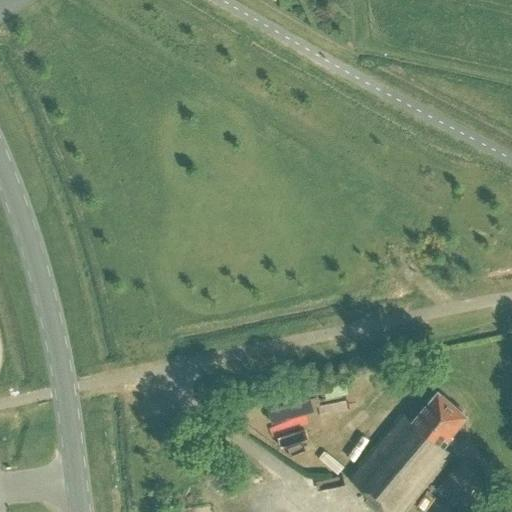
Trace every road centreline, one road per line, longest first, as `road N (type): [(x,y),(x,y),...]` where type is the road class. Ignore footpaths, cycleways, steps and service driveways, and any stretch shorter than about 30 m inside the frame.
road 1 (secondary): [(78,511),(46,299),(0,166)]
road 2 (residential): [(166,368),(511,297)]
